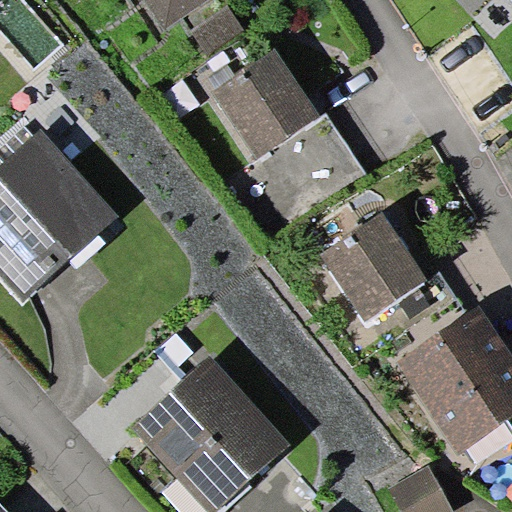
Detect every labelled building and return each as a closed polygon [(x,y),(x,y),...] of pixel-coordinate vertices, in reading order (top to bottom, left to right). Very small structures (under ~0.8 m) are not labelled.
[(144,0),(164,30),(208,0),(144,0)] [(248,33),(229,5),(191,31),(210,58),(248,33)] [(276,49),(211,93),(256,160),(321,116),(276,49)] [(42,129),(0,166),(0,273),(24,301),(120,214),(42,129)] [(384,213),(321,254),(365,322),(398,300),(419,286),(428,280),(384,213)] [(430,305),(419,286),(398,300),(411,319),(430,305)] [(511,356),(479,307),(396,362),(458,455),(511,419),(511,356)] [(209,356),(131,429),(209,511),(215,511),(290,442),(209,356)] [(455,511),(429,465),(388,487),(401,511),(455,511)]
